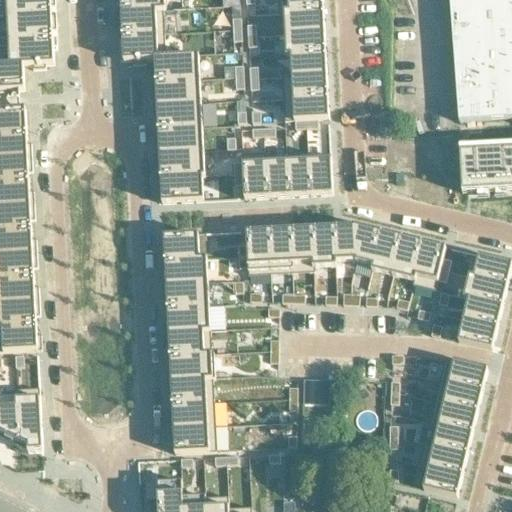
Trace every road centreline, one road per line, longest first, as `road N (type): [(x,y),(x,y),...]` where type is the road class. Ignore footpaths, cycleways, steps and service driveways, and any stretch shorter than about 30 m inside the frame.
road 1 (residential): [(93,124),(68,136),(55,165),(70,423),(82,448),(108,465)]
road 2 (residential): [(108,465),(145,424),(135,165),(124,140),(93,124)]
road 3 (residential): [(346,0),(357,192),(370,206),(511,239)]
road 4 (residential): [(511,379),(478,511)]
road 5 (residential): [(85,0),(93,124)]
